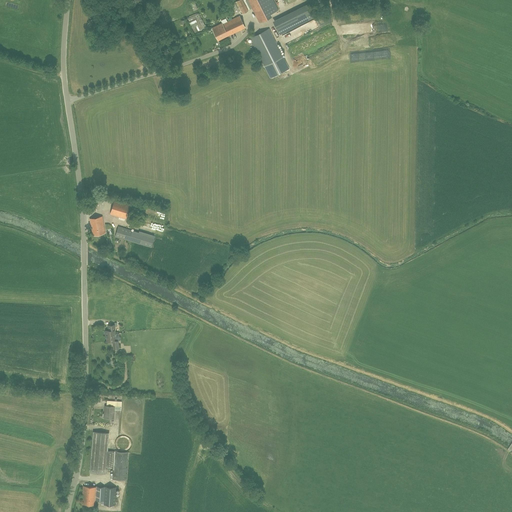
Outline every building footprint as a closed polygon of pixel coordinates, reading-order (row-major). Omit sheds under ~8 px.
[(239,0),(237,1),(243,14),(248,11),(242,0),(239,0)] [(268,16),(278,10),(272,0),(247,0),(260,23),(269,18),(268,16)] [(280,35),(298,26),(315,17),(308,4),(273,22),(280,35)] [(199,13),(198,14),(196,11),(187,15),(188,18),(187,19),(196,36),(204,32),(207,31),(199,13)] [(227,32),(229,35),(230,34),(230,35),(245,28),(239,16),(227,22),(226,19),(221,21),(222,23),(216,26),(217,30),(221,28),(222,29),(224,27),(225,29),(226,29),(227,32)] [(218,40),(229,35),(227,32),(226,29),(225,29),(224,27),(222,29),(221,28),(217,30),(216,26),(212,28),(218,40)] [(269,29),(251,38),(271,78),(289,69),(269,29)] [(299,55),(302,54),(302,53),(292,57),(294,62),(300,59),(299,55)] [(114,201),(110,214),(126,219),(130,205),(114,201)] [(98,202),(86,203),(87,211),(96,211),(96,206),(98,206),(98,202)] [(105,233),(102,216),(90,219),(93,236),(105,233)] [(115,236),(151,247),(154,237),(118,226),(115,236)] [(107,326),(108,330),(106,331),(106,335),(107,335),(107,341),(112,341),(111,337),(111,335),(116,334),(116,333),(115,325),(107,326)] [(119,348),(118,340),(121,340),(120,337),(119,337),(119,333),(116,333),(116,334),(111,335),(111,337),(112,341),(113,341),(114,349),(119,348)] [(121,410),(122,402),(107,401),(106,408),(105,408),(105,413),(104,414),(103,417),(104,418),(114,419),(114,409),(121,410)] [(128,453),(107,451),(109,433),(93,432),(90,472),(105,474),(106,469),(113,470),(113,479),(126,480),(128,453)] [(83,486),(82,504),(95,505),(96,500),(101,501),(101,504),(115,505),(116,487),(96,486),(96,487),(83,486)]
